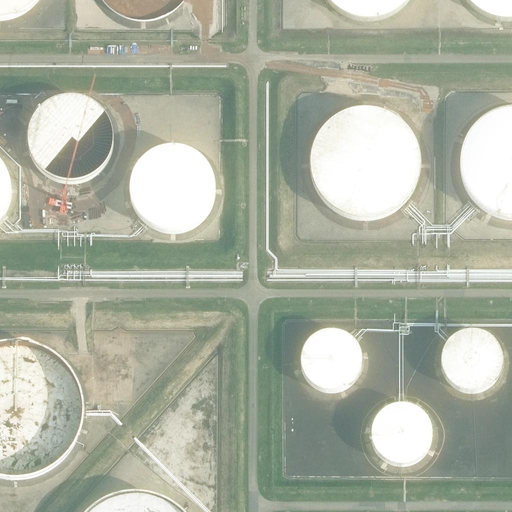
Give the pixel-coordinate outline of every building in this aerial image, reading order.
[(0,0),(0,22),(2,22),(31,11),(38,0),(0,0)] [(149,22),(177,13),(183,0),(100,0),(102,4),(131,20),(142,21),(149,22)] [(328,0),(342,16),(373,23),(402,12),(410,0),(328,0)] [(511,0),(469,0),(484,15),(511,22),(511,0)] [(50,180),(77,185),(101,174),(117,151),(112,117),(89,98),(67,96),(42,108),(29,127),(31,157),(50,180)] [(153,118),(193,125),(196,107),(156,101),(153,118)] [(481,214),(511,223),(511,103),(490,107),(466,127),(454,159),(460,190),(481,214)] [(333,216),(367,227),(400,218),(424,192),(429,155),(411,121),(376,104),(342,109),(318,129),(306,161),(312,192),(333,216)] [(0,126),(3,128),(11,114),(0,108),(0,126)] [(151,229),(178,235),(202,224),(218,201),(213,167),(190,148),(168,146),(144,158),(130,177),(132,207),(151,229)] [(0,220),(13,200),(8,167),(0,160),(0,220)] [(317,392),(335,395),(351,389),(364,371),(361,348),(344,332),(325,331),(310,339),(300,355),(302,377),(317,392)] [(458,393),(475,397),(492,391),(505,372),(502,349),(485,334),(465,332),(450,340),(441,357),(443,378),(458,393)] [(0,474),(14,479),(49,471),(75,445),(85,404),(68,364),(33,343),(0,345),(0,474)] [(387,465),(405,468),(422,462),(434,444),(432,421),(415,405),(395,404),(380,412),(371,428),(373,450),(387,465)] [(182,511),(152,494),(110,496),(88,511),(182,511)]
